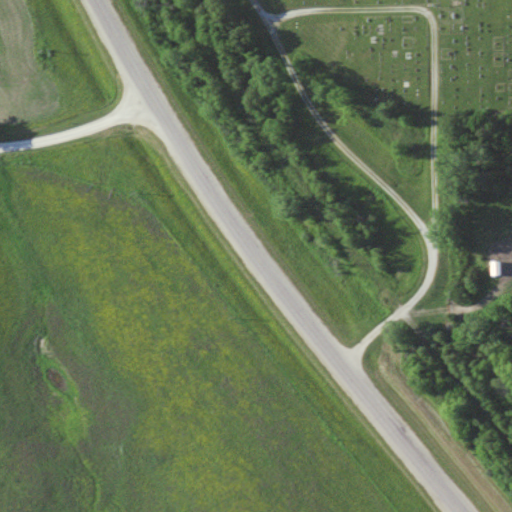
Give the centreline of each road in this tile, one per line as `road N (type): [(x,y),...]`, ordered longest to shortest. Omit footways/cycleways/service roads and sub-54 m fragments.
road 1 (primary): [(460,511),(218,205),(96,0)]
road 2 (residential): [(0,146),(58,138),(151,98)]
